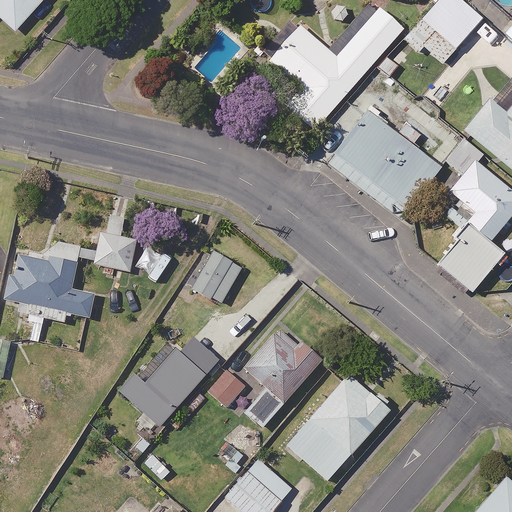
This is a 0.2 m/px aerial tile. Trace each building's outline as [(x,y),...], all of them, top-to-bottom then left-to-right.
[(41,0),(0,0),(0,19),(13,31),(41,0)] [(481,18),(460,0),(435,0),(420,19),(454,48),(481,18)] [(401,29),(377,8),(336,56),(298,24),(266,61),(297,88),(282,106),(313,132),(401,29)] [(511,22),(503,34),(511,41),(511,22)] [(396,68),(382,55),(371,66),(386,80),(396,68)] [(511,102),(504,112),(487,98),(460,130),(511,172),(511,102)] [(409,142),(366,110),(330,153),(374,187),(409,142)] [(472,160),(476,163),(482,155),(461,139),(443,162),(460,175),(472,160)] [(425,154),(409,142),(374,187),(390,199),(425,154)] [(440,166),(425,154),(390,199),(405,211),(440,166)] [(511,192),(476,163),(472,160),(460,175),(446,191),(472,212),(464,221),(489,242),(511,213),(511,192)] [(489,242),(464,221),(451,237),(454,240),(436,262),(471,290),(502,253),(489,242)] [(136,239),(99,231),(92,263),(129,271),(136,239)] [(240,268),(211,250),(189,288),(208,300),(210,297),(219,303),(240,268)] [(12,252),(2,299),(87,318),(92,293),(70,288),(76,261),(48,255),(47,260),(12,252)] [(272,333),(240,367),(263,387),(282,403),(321,359),(299,339),(290,349),(272,333)] [(130,371),(114,389),(157,427),(217,360),(192,337),(178,352),(172,347),(142,381),(130,371)] [(10,341),(0,339),(0,376),(3,377),(10,341)] [(244,386),(225,369),(206,389),(225,407),(244,386)] [(345,373),(283,445),(325,481),(388,410),(345,373)] [(282,403),(263,387),(242,412),(260,428),(282,403)] [(225,456),(220,461),(233,474),(241,466),(235,460),(241,455),(229,443),(221,452),(225,456)] [(150,455),(143,462),(161,479),(168,471),(150,455)] [(270,511),(291,488),(256,458),(222,497),(239,511),(270,511)] [(511,511),(511,484),(502,476),(470,511),(511,511)]
